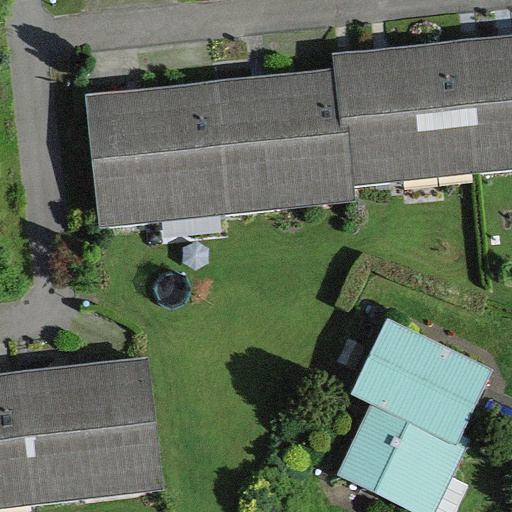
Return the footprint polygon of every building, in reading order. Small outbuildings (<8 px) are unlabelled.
[(511,40),(468,45),(481,175),(511,172),(511,40)] [(344,190),(481,175),(468,45),(331,59),(332,77),(344,190)] [(332,77),(209,90),(225,221),(346,208),(344,190),(332,77)] [(94,235),(225,221),(209,90),(80,104),(94,235)] [(361,411),(329,481),(394,511),(431,511),(460,452),(453,449),(485,380),(376,330),(343,402),(361,411)] [(146,369),(21,383),(36,505),(160,491),(146,369)] [(21,383),(0,385),(0,509),(36,505),(21,383)]
